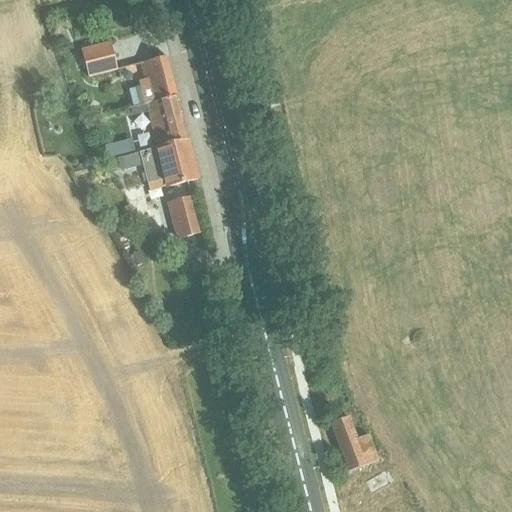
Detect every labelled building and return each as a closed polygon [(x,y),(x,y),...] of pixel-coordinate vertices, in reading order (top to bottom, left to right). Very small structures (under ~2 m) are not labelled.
[(55,26),(50,28),(54,38),(59,36),(55,26)] [(87,79),(116,71),(109,44),(80,51),(87,79)] [(135,89),(127,91),(132,108),(176,97),(166,58),(139,64),(135,65),(139,83),(134,84),(135,89)] [(132,108),(129,108),(131,116),(148,112),(157,146),(187,138),(176,97),(132,108)] [(199,179),(187,138),(157,146),(157,148),(139,153),(142,166),(147,185),(165,180),(167,189),(179,185),(199,179)] [(116,143),(102,146),(105,158),(119,154),(116,143)] [(136,153),(116,159),(120,172),(140,166),(136,153)] [(86,168),(74,171),(76,176),(87,173),(86,168)] [(193,198),(168,204),(177,240),(202,233),(193,198)] [(331,425),(330,425),(348,473),(377,462),(368,436),(356,441),(356,440),(348,419),(331,425)] [(393,511),(387,501),(377,508),(379,511),(393,511)]
